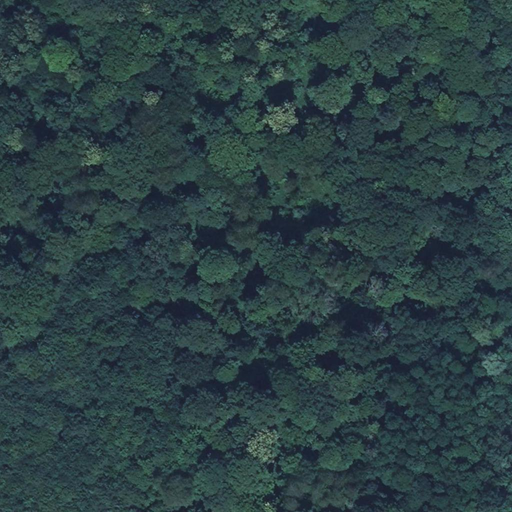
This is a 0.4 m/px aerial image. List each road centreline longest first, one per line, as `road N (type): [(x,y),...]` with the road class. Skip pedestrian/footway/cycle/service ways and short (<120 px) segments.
road 1 (track): [(474,0),(379,273),(376,504)]
road 2 (track): [(0,355),(388,511)]
